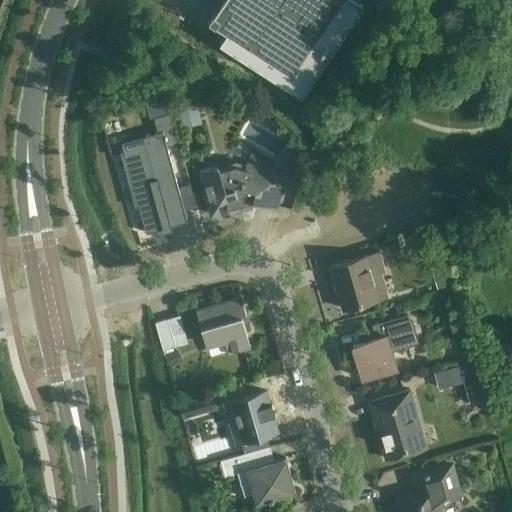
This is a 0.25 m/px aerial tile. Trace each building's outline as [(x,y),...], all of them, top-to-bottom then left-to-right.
[(209,19),(209,20),(216,25),(216,24),(228,32),(220,43),(302,98),(363,8),(364,7),(359,3),(353,0),(225,0),(216,14),(214,13),(209,19)] [(139,110),(115,117),(117,126),(140,207),(156,202),(157,206),(166,203),(165,200),(181,195),(159,114),(171,111),(164,87),(147,92),(152,110),(140,113),(139,110)] [(200,124),(194,95),(175,99),(182,129),(200,124)] [(200,171),(207,196),(212,215),(240,208),(241,211),(242,211),(241,208),(253,205),(253,202),(276,208),(285,173),(247,164),(246,168),(235,166),(220,170),(219,166),(200,171)] [(385,271),(380,252),(331,266),(343,309),(379,299),(372,275),(385,271)] [(197,311),(203,330),(207,345),(226,340),(229,351),(251,345),(242,316),(247,315),(242,298),(197,311)] [(357,359),(352,360),(355,369),(360,367),(363,379),(397,369),(392,349),(417,342),(411,320),(410,321),(408,315),(372,326),(376,338),(354,345),(357,359)] [(176,347),(168,319),(156,322),(164,350),(176,347)] [(384,438),(381,439),(386,459),(421,449),(411,413),(417,411),(410,389),(381,398),(385,410),(377,413),(384,438)] [(270,413),(264,392),(225,403),(229,416),(234,415),(242,442),(279,431),(273,412),(270,413)] [(218,408),(214,394),(179,404),(183,418),(218,408)] [(294,483),(287,458),(275,461),(271,446),(221,461),(225,478),(238,474),(245,497),(254,494),(257,504),(269,500),(270,502),(275,501),(274,499),(285,496),(282,486),(294,483)] [(412,498),(399,502),(401,511),(445,511),(444,507),(460,494),(452,465),(411,477),(415,490),(410,492),(412,498)]
